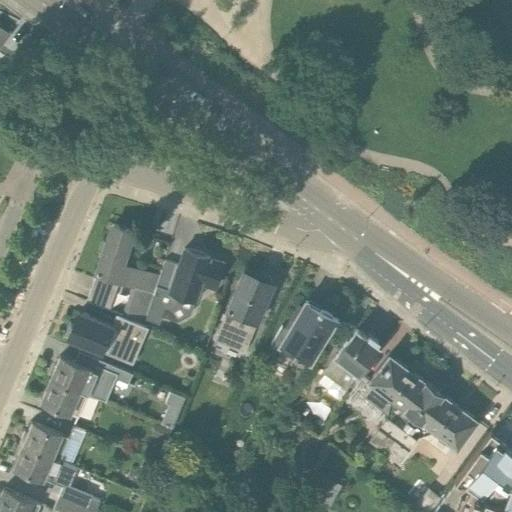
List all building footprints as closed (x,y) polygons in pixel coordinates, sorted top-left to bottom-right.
[(0,50),(12,34),(0,25),(0,50)] [(121,315),(143,324),(145,319),(144,318),(158,277),(120,263),(131,230),(113,224),(86,301),(109,309),(118,282),(130,286),(121,315)] [(196,301),(201,285),(214,289),(224,262),(210,257),(184,248),(179,265),(164,260),(159,277),(158,277),(144,318),(145,319),(158,323),(164,307),(171,309),(179,304),(181,296),(196,301)] [(244,352),(256,323),(257,323),(274,281),(244,268),(236,287),(226,310),(227,310),(216,335),(227,340),(225,344),(244,352)] [(336,322),(342,325),(344,321),(306,299),(302,305),(298,303),(284,327),(282,325),(270,343),(291,356),(293,352),(309,361),(308,363),(311,365),(336,322)] [(112,325),(78,311),(73,323),(70,322),(66,333),(69,334),(68,337),(119,358),(129,332),(144,338),(149,326),(143,324),(121,315),(117,313),(112,325)] [(357,374),(357,375),(379,346),(376,343),(378,340),(369,334),(367,337),(357,329),(324,372),(345,388),(357,374)] [(112,364),(79,350),(75,361),(60,355),(50,378),(87,393),(106,401),(107,398),(103,396),(112,375),(128,382),(132,373),(112,364)] [(371,384),(362,395),(385,413),(391,398),(391,397),(411,370),(389,353),(368,382),(371,384)] [(411,370),(391,397),(391,398),(412,414),(433,386),(411,370)] [(78,416),(87,393),(50,378),(41,400),(78,416)] [(412,414),(434,431),(455,403),(433,386),(412,414)] [(169,403),(180,408),(185,397),(170,390),(165,402),(169,403)] [(290,400),(286,406),(292,411),(297,405),(290,400)] [(434,431),(456,447),(477,419),(455,403),(434,431)] [(511,417),(502,412),(494,430),(511,438),(511,436),(511,417)] [(384,453),(392,441),(385,436),(394,424),(386,417),(367,441),(384,453)] [(23,443),(60,459),(69,436),(32,421),(28,430),(24,428),(19,439),(24,441),(23,443)] [(406,422),(401,429),(409,435),(415,428),(406,422)] [(167,441),(172,429),(156,423),(151,435),(167,441)] [(385,436),(392,441),(393,440),(401,429),(394,424),(385,436)] [(409,435),(401,429),(393,440),(401,446),(409,435)] [(511,511),(511,445),(491,429),(455,478),(461,484),(465,480),(475,488),(467,508),(470,509),(468,511),(511,511)] [(417,441),(412,437),(409,435),(401,446),(393,440),(392,441),(384,453),(399,464),(417,441)] [(71,464),(60,459),(23,443),(23,444),(18,442),(14,452),(18,454),(13,466),(62,486),(71,464)] [(153,475),(159,462),(143,456),(138,469),(153,475)] [(320,473),(308,494),(321,502),(334,481),(320,473)] [(62,486),(58,496),(95,511),(99,501),(62,486)] [(36,511),(40,504),(34,501),(4,487),(0,495),(0,511),(2,511),(36,511)] [(414,504),(423,511),(429,511),(441,498),(428,487),(414,504)] [(64,511),(94,511),(95,511),(58,496),(53,507),(64,511)]
